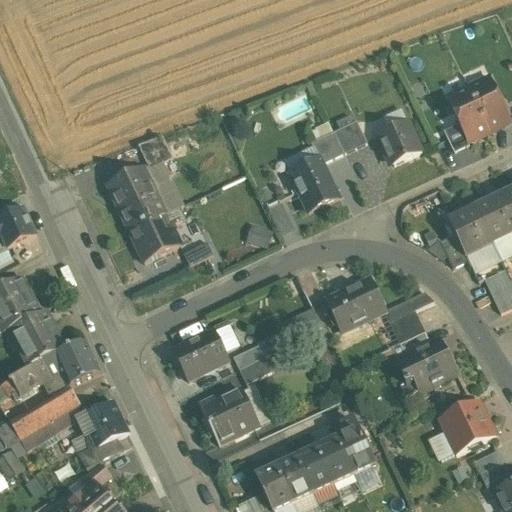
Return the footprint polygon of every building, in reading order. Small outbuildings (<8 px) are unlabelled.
[(511,125),(491,82),(469,92),(490,135),(511,125)] [(469,92),(447,102),(460,128),(468,145),(469,145),(490,135),(469,92)] [(356,126),(335,136),(346,159),(367,149),(356,126)] [(407,127),(378,141),(386,160),(390,158),(395,170),(422,158),(407,127)] [(460,128),(445,135),(455,156),(470,149),(469,145),(468,145),(460,128)] [(335,136),(312,147),(320,164),(322,163),(325,169),(346,159),(335,136)] [(164,140),(138,150),(152,174),(176,161),(164,140)] [(320,164),(291,178),(309,216),(340,202),(325,169),(322,163),(320,164)] [(145,172),(109,189),(131,235),(159,221),(166,218),(145,172)] [(511,214),(504,199),(477,212),(493,243),(507,236),(509,240),(511,238),(511,214)] [(477,212),(449,225),(455,239),(464,257),(480,249),(482,253),(494,247),(493,243),(477,212)] [(24,213),(0,223),(0,258),(9,255),(8,254),(37,240),(24,213)] [(159,221),(131,235),(146,267),(182,250),(173,232),(166,236),(159,221)] [(267,249),(272,233),(250,226),(245,243),(267,249)] [(455,239),(441,246),(454,272),(468,266),(464,257),(455,239)] [(210,246),(185,256),(191,270),(216,259),(210,246)] [(485,284),(490,295),(511,286),(506,274),(485,284)] [(22,282),(0,293),(0,329),(5,339),(9,336),(41,319),(22,282)] [(387,316),(371,283),(328,304),(344,337),(387,316)] [(490,295),(496,306),(511,298),(511,285),(511,286),(490,295)] [(511,298),(496,306),(501,317),(511,312),(511,298)] [(41,319),(9,336),(29,373),(42,367),(52,361),(66,353),(47,316),(41,319)] [(416,316),(390,328),(401,350),(426,337),(416,316)] [(216,334),(175,354),(189,384),(231,364),(216,334)] [(426,337),(401,350),(406,361),(432,348),(426,337)] [(85,345),(52,361),(58,372),(68,393),(70,392),(100,377),(85,345)] [(457,380),(440,345),(432,348),(406,361),(396,365),(407,387),(400,390),(402,394),(414,388),(419,398),(457,380)] [(258,348),(234,361),(241,374),(265,361),(258,348)] [(52,361),(42,367),(48,377),(58,372),(52,361)] [(265,361),(241,374),(249,388),(273,375),(265,361)] [(42,367),(10,385),(17,396),(12,399),(15,404),(51,383),(48,377),(42,367)] [(68,393),(10,427),(20,446),(62,420),(80,409),(70,392),(68,393)] [(245,394),(221,404),(219,399),(201,407),(220,449),(262,430),(245,394)] [(114,406),(87,419),(94,435),(89,438),(96,453),(129,438),(114,406)] [(478,406),(439,425),(457,462),(496,443),(478,406)] [(62,420),(20,446),(26,455),(68,430),(62,420)] [(347,439),(338,443),(355,479),(375,469),(354,424),(342,429),(347,439)] [(355,479),(338,443),(318,453),(334,488),(355,479)] [(13,453),(0,458),(0,468),(6,481),(23,473),(13,453)] [(334,488),(318,453),(297,462),(314,498),(334,488)] [(498,457),(476,467),(481,477),(502,467),(498,457)] [(314,498),(297,462),(277,472),(294,507),(314,498)] [(502,467),(481,477),(486,488),(508,478),(502,467)] [(102,471),(79,486),(88,496),(95,490),(98,493),(111,482),(102,471)] [(277,472),(256,481),(270,511),(275,509),(276,511),(284,511),(294,507),(277,472)] [(511,486),(508,478),(486,488),(492,500),(496,498),(511,490),(511,486)] [(88,496),(74,507),(71,507),(67,511),(66,511),(111,511),(116,508),(106,497),(103,499),(98,493),(95,490),(88,496)] [(511,511),(511,490),(496,498),(502,511),(511,511)]
